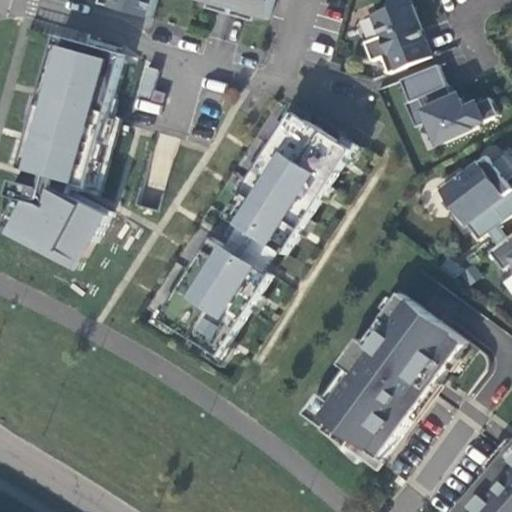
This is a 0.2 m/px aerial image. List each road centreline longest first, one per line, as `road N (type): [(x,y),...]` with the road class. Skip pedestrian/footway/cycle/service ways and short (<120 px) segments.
road 1 (residential): [(397,511),(511,360)]
road 2 (residential): [(189,57),(363,114)]
road 3 (residential): [(19,0),(189,57)]
road 4 (residential): [(189,57),(157,196)]
road 5 (residential): [(0,440),(111,511)]
